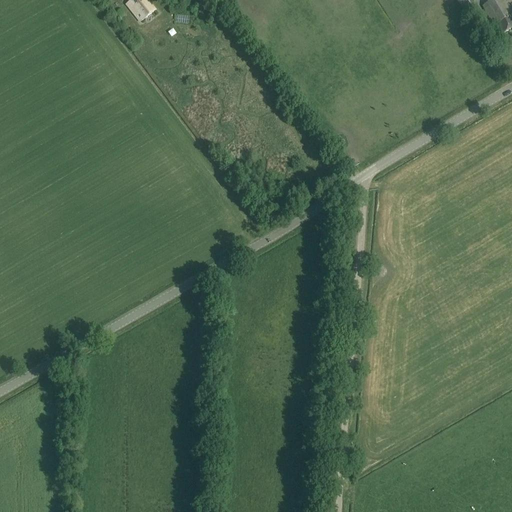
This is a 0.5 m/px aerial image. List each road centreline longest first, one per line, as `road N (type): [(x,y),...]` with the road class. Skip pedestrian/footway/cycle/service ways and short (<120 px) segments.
road 1 (tertiary): [(0,391),(511,87)]
road 2 (track): [(366,174),(338,511)]
road 3 (track): [(224,0),(356,180)]
